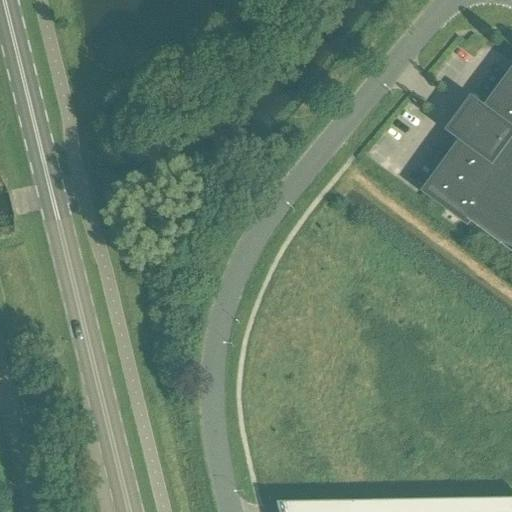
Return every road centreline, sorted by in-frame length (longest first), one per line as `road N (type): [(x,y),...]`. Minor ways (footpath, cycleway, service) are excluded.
road 1 (unclassified): [(232,511),(218,453),(215,382),(227,305),(254,248),(460,0)]
road 2 (primary): [(128,511),(4,0)]
road 3 (unclassified): [(32,511),(0,378)]
